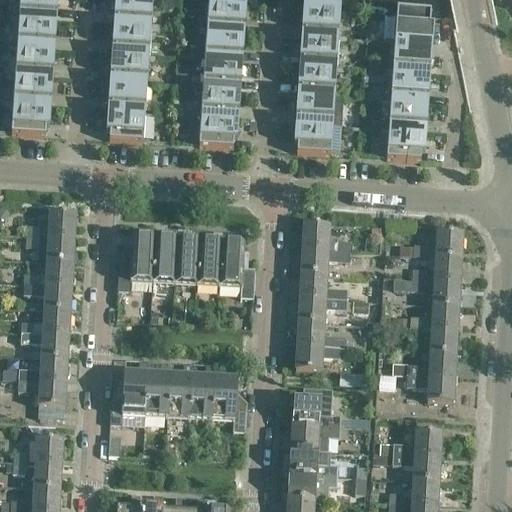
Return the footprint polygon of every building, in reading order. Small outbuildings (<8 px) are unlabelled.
[(20,0),(19,22),(53,24),(54,9),(57,9),(57,0),(20,0)] [(116,29),(150,31),(152,0),(114,0),(114,13),(117,13),(116,29)] [(206,35),(240,37),(241,21),(245,21),(246,8),(242,8),(242,5),(230,4),(230,3),(208,2),(206,35)] [(304,41),(338,43),(340,11),(318,9),(318,10),(306,9),(306,12),(302,12),(301,25),(305,26),(304,41)] [(396,15),(392,76),(426,78),(430,21),(429,21),(430,18),(418,17),(418,16),(396,15)] [(17,51),(51,53),(52,37),(55,38),(56,24),(53,24),(19,22),(17,51)] [(114,57),(148,60),(150,31),(116,29),(113,28),(112,42),(115,42),(114,57)] [(204,63),(238,66),(239,50),(243,50),(244,37),(240,37),(206,35),(204,63)] [(302,70),(336,72),(338,43),(304,41),(300,41),(300,54),(303,54),(302,70)] [(15,80),(49,82),(50,66),(53,66),(54,53),(51,53),(17,51),(15,80)] [(113,86),(147,88),(148,60),(114,57),(111,57),(110,70),(114,71),(113,86)] [(242,66),(238,66),(204,63),(202,92),(236,94),(237,79),(241,79),(242,66)] [(300,99),(334,101),(336,72),(302,70),(298,70),(298,83),(301,83),(300,99)] [(392,76),(390,105),(424,107),(425,92),(428,93),(429,78),(426,78),(392,76)] [(52,82),(49,82),(15,80),(13,108),(47,110),(48,95),(51,95),(52,82)] [(147,88),(113,86),(109,86),(108,99),(112,99),(111,115),(145,117),(147,88)] [(240,95),(236,94),(202,92),(201,121),(234,123),(235,107),(239,108),(240,95)] [(334,101),(300,99),(297,99),(296,111),(299,112),(298,127),(332,130),(334,101)] [(388,133),(422,136),(423,121),(427,121),(427,107),(424,107),(390,105),(388,133)] [(50,111),(47,110),(13,108),(11,138),(45,141),(46,124),(50,124),(50,111)] [(143,147),(143,145),(145,117),(111,115),(107,115),(106,128),(110,128),(109,145),(143,147)] [(238,123),(234,123),(201,121),(199,151),(232,153),(234,136),(237,137),(238,123)] [(339,158),(341,130),(332,130),(298,127),(295,127),(294,140),(297,141),(296,158),(330,160),(330,158),(339,158)] [(426,136),(422,136),(388,133),(386,164),(420,166),(421,150),(425,150),(426,136)] [(48,242),(74,244),(76,219),(50,217),(48,242)] [(328,255),(329,231),(303,229),(302,254),(328,255)] [(27,241),(40,241),(39,231),(27,230),(27,241)] [(156,246),(153,288),(175,289),(178,246),(177,246),(178,234),(168,234),(168,247),(156,246)] [(178,246),(175,289),(197,290),(200,247),(201,236),(191,236),(190,247),(178,246)] [(200,247),(197,290),(219,292),(222,249),(221,248),(222,237),(213,237),(212,248),(200,247)] [(463,238),(437,237),(435,262),(461,263),(463,238)] [(40,241),(27,241),(26,252),(38,252),(40,241)] [(47,266),(73,268),(74,244),(48,242),(47,266)] [(119,266),(118,296),(130,297),(131,286),(153,288),(156,246),(132,245),(131,267),(119,266)] [(336,256),(350,257),(350,246),(339,245),(336,256)] [(222,249),(219,292),(241,293),(241,303),(253,304),(255,274),(243,273),(244,250),(222,249)] [(413,260),(427,260),(426,250),(414,250),(413,260)] [(327,280),(327,266),(349,268),(350,257),(336,256),(328,255),(302,254),(301,278),(327,280)] [(460,287),(461,263),(435,262),(434,286),(460,287)] [(47,266),(46,290),(46,291),(72,292),(73,268),(47,266)] [(411,285),(426,286),(425,274),(412,273),(411,285)] [(24,278),(23,289),(24,290),(24,289),(38,290),(37,279),(24,278)] [(299,302),(325,304),(348,305),(349,294),(326,293),(327,280),(301,278),(299,302)] [(426,286),(411,285),(411,296),(424,296),(426,286)] [(433,310),(459,311),(460,287),(434,286),(433,310)] [(46,290),(38,290),(24,289),(24,290),(23,300),(45,301),(44,315),(70,316),(72,292),(46,291),(46,290)] [(324,328),(324,318),(324,315),(347,316),(348,305),(325,304),(299,302),(298,327),(324,328)] [(457,336),(459,311),(433,310),(432,323),(410,322),(410,333),(423,334),(431,334),(457,336)] [(44,315),(43,338),(43,339),(69,340),(70,316),(44,315)] [(35,338),(34,327),(21,326),(20,338),(21,338),(35,338)] [(323,341),(324,328),(298,327),(297,351),(344,354),(345,342),(323,341)] [(423,334),(410,333),(408,333),(408,344),(421,345),(423,334)] [(430,358),(456,360),(457,336),(431,334),(430,358)] [(26,363),(41,364),(41,363),(67,364),(69,340),(43,339),(43,338),(35,338),(21,338),(21,348),(27,349),(26,363)] [(321,377),(322,363),(344,364),(344,354),(297,351),(295,375),(321,377)] [(454,384),(456,360),(430,358),(429,371),(408,370),(407,381),(454,384)] [(19,374),(18,386),(66,389),(67,364),(41,363),(41,364),(41,375),(19,374)] [(122,401),(112,400),(110,430),(122,431),(122,421),(124,421),(124,420),(146,421),(148,378),(148,367),(139,367),(138,377),(124,377),(122,401)] [(161,379),(148,378),(146,421),(168,422),(170,379),(171,368),(161,368),(161,379)] [(183,380),(170,379),(168,422),(190,423),(192,380),(193,381),(193,369),(183,368),(183,380)] [(408,370),(394,369),(393,380),(407,381),(408,370)] [(190,423),(211,425),(214,382),(214,371),(206,370),(205,381),(193,381),(192,380),(190,423)] [(364,391),(365,379),(341,378),(340,390),(364,391)] [(453,409),(454,384),(407,381),(406,392),(428,394),(427,407),(453,409)] [(237,383),(214,382),(211,425),(233,426),(232,437),(245,438),(247,408),(236,407),(237,383)] [(66,389),(18,386),(18,397),(39,398),(38,412),(65,413),(66,389)] [(294,406),(292,430),(340,433),(340,422),(332,422),(333,396),(303,394),(302,406),(294,406)] [(352,434),(369,435),(370,425),(353,424),(352,434)] [(340,433),(292,430),(291,454),(318,456),(318,455),(326,456),(327,443),(339,444),(340,433)] [(441,438),(415,437),(414,451),(393,449),(380,448),(379,459),(393,460),(440,463),(441,438)] [(37,444),(35,469),(61,470),(63,446),(37,444)] [(291,454),(289,479),(337,481),(337,482),(346,482),(346,472),(337,471),(330,470),(330,457),(326,456),(318,455),(318,456),(291,454)] [(14,468),(27,469),(27,468),(25,457),(14,457),(14,468)] [(412,485),(439,487),(440,463),(393,460),(392,471),(412,472),(412,485)] [(27,469),(14,468),(13,478),(24,479),(27,469)] [(35,469),(34,493),(60,495),(61,470),(35,469)] [(289,479),(288,503),(315,505),(328,506),(329,492),(336,493),(337,482),(337,481),(289,479)] [(365,500),(366,484),(356,483),(355,499),(365,500)] [(410,510),(437,511),(439,487),(412,485),(410,510)] [(34,493),(32,511),(58,511),(60,495),(34,493)] [(389,508),(404,509),(402,499),(389,498),(389,508)] [(117,511),(139,511),(140,501),(132,500),(130,511),(124,511),(117,511)] [(162,511),(163,502),(154,502),(153,511),(162,511)] [(183,511),(185,504),(176,503),(175,511),(183,511)] [(288,503),(287,511),(314,511),(315,505),(288,503)]
